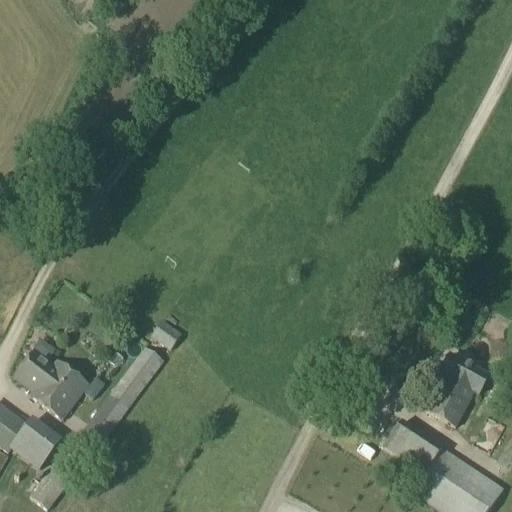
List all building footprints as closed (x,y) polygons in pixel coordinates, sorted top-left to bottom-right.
[(435,238),(415,274),(433,285),(454,249),(435,238)] [(162,324),(151,339),(171,353),(182,338),(162,324)] [(144,352),(79,438),(97,451),(162,366),(144,352)] [(35,353),(16,379),(35,393),(31,398),(62,421),(86,389),(56,366),(54,368),(35,353)] [(443,384),(427,416),(456,430),(472,397),(477,400),(487,381),(448,361),(438,381),(443,384)] [(0,401),(0,453),(5,458),(10,453),(9,452),(30,426),(0,401)] [(9,452),(10,453),(37,475),(61,446),(33,422),(30,426),(9,452)] [(383,450),(392,456),(397,461),(386,477),(414,495),(412,498),(433,511),(491,511),(504,493),(401,426),(383,450)] [(344,511),(363,469),(322,452),(295,511),(344,511)] [(0,456),(0,477),(9,462),(0,456)] [(53,465),(28,501),(42,511),(50,511),(73,480),(53,465)] [(372,501),(366,511),(390,511),(391,511),(372,501)]
